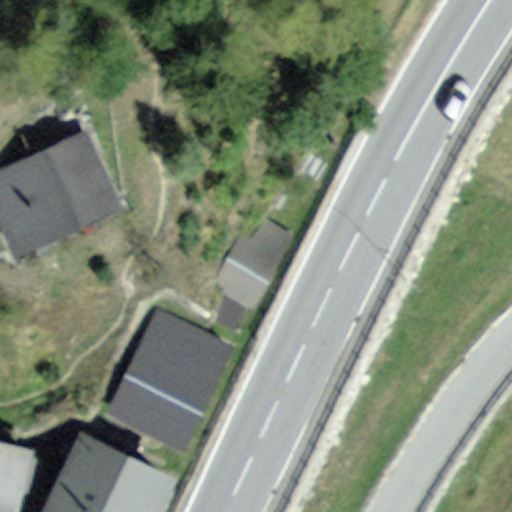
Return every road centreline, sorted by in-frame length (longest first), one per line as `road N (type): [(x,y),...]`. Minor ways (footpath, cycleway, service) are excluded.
road 1 (primary): [(503,0),(380,193),(230,511)]
road 2 (unclassified): [(511,342),(463,399),(392,511)]
